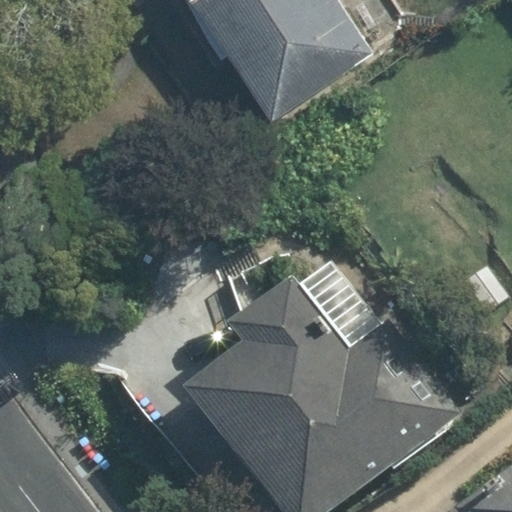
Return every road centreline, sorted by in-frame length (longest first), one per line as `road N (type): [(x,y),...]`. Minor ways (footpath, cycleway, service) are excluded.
road 1 (unknown): [(397,511),(511,429)]
road 2 (residential): [(0,411),(80,511)]
